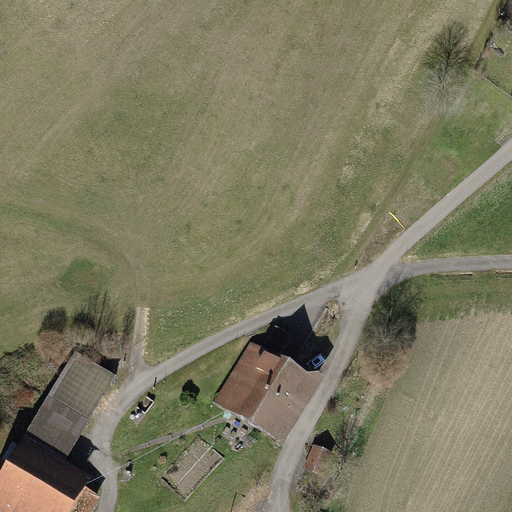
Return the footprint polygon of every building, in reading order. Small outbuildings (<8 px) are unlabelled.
[(511,0),(508,0),(501,14),(511,21),(511,0)] [(277,327),(261,353),(270,359),(269,361),(273,363),(290,336),(277,327)] [(255,425),(288,373),(273,363),(269,361),(270,359),(261,353),(253,348),(217,405),(234,416),(235,412),(255,425)] [(114,382),(74,357),(18,451),(57,474),(114,382)] [(291,367),(288,373),(255,425),(277,438),(291,414),(297,418),(307,402),(301,398),(312,380),(291,367)] [(87,511),(96,498),(57,474),(18,451),(8,467),(0,463),(0,472),(4,475),(0,480),(0,511),(87,511)] [(328,456),(316,451),(309,467),(321,472),(328,456)]
